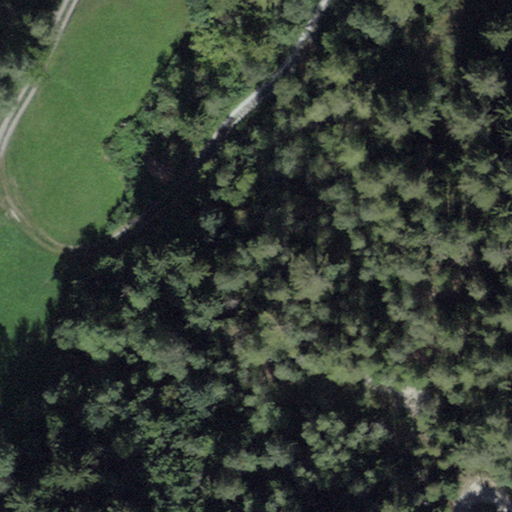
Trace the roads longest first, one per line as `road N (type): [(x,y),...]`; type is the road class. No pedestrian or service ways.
road 1 (track): [(319,0),(179,202),(116,241),(72,252),(0,164)]
road 2 (track): [(0,151),(14,101),(70,0)]
